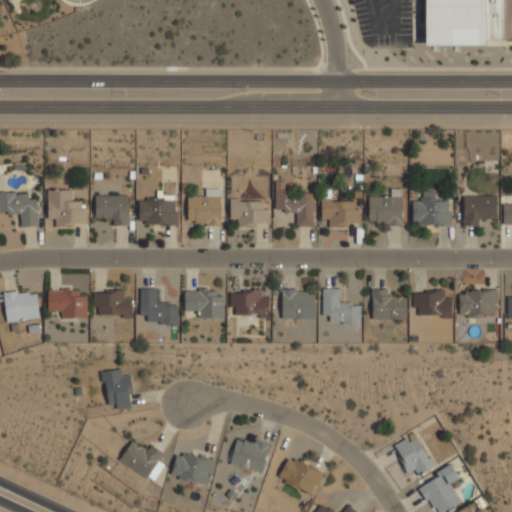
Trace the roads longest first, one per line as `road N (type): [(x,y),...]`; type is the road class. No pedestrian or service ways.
road 1 (residential): [(0,261),(511,257)]
road 2 (secondary): [(511,83),(0,83)]
road 3 (secondary): [(0,113),(511,113)]
road 4 (residential): [(393,511),(371,474),(335,442),(228,399),(186,403)]
